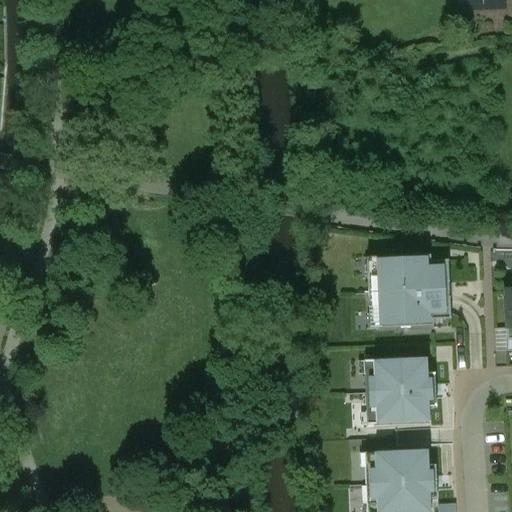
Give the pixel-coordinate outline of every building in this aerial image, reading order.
[(430,258),(374,260),(375,274),(367,275),(368,295),(369,317),(377,317),(378,331),(434,328),(433,322),(451,322),(448,263),(431,263),(430,258)] [(426,360),(370,363),(370,375),(363,375),(363,376),(365,415),(373,414),(373,427),(394,426),(429,424),(428,409),(435,409),(434,376),(427,376),(426,360)] [(370,375),(370,363),(357,363),(357,376),(363,376),(363,375),(370,375)] [(373,414),(365,415),(359,415),(360,427),(373,427),(373,414)] [(427,452),(371,454),(371,467),(365,467),(366,506),(373,506),(373,511),(429,511),(429,501),(436,501),(435,467),(428,467),(427,452)] [(371,467),(371,454),(358,455),(359,467),(365,467),(371,467)]
